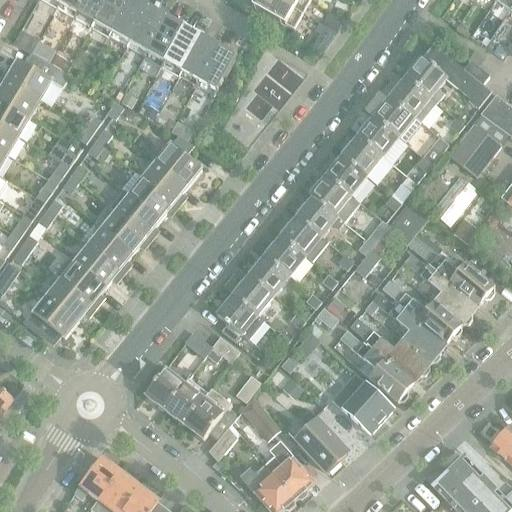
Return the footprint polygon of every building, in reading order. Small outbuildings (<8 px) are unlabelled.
[(64,0),(61,7),(77,16),(86,0),(64,0)] [(86,0),(77,16),(95,26),(109,0),(86,0)] [(109,0),(95,26),(112,35),(131,0),(109,0)] [(131,0),(112,35),(129,45),(150,8),(134,0),(131,0)] [(294,31),(303,16),(274,0),(256,0),(252,9),(294,31)] [(309,0),(274,0),(303,16),(311,1),(309,0)] [(511,0),(498,0),(497,2),(511,12),(511,11),(511,0)] [(129,45),(147,55),(167,18),(150,8),(129,45)] [(339,33),(345,23),(329,14),(323,25),(339,33)] [(147,55),(164,65),(185,28),(167,18),(147,55)] [(164,65),(182,75),(203,38),(185,28),(164,65)] [(326,28),(313,49),(324,55),(339,35),(326,28)] [(19,36),(13,46),(32,57),(38,47),(19,36)] [(182,75),(199,84),(220,47),(203,38),(182,75)] [(486,49),(490,43),(485,39),(481,45),(486,49)] [(38,47),(32,57),(49,67),(54,57),(38,47)] [(238,57),(220,47),(199,84),(217,94),(238,57)] [(412,74),(406,81),(436,106),(443,98),(438,93),(446,82),(470,102),(468,104),(478,112),(492,95),(483,88),(490,80),(471,64),(464,72),(433,47),(420,64),(417,61),(409,72),(412,74)] [(506,51),(501,48),(496,55),(501,59),(504,61),(509,53),(506,51)] [(9,70),(3,80),(41,103),(52,85),(62,92),(70,79),(49,67),(32,57),(26,68),(19,63),(13,73),(9,70)] [(66,64),(55,58),(51,66),(61,72),(66,64)] [(0,92),(1,93),(0,94),(0,103),(30,122),(41,103),(3,80),(0,84),(0,92)] [(391,99),(389,101),(420,126),(436,106),(406,81),(400,88),(398,86),(389,97),(391,99)] [(120,103),(124,96),(120,94),(116,101),(120,103)] [(132,112),(136,104),(125,98),(121,105),(132,112)] [(481,117),(491,124),(506,106),(495,98),(481,117)] [(405,145),(420,126),(389,101),(384,107),(382,105),(373,115),(376,118),(374,120),(399,141),(405,145)] [(0,128),(19,140),(30,122),(0,103),(0,128)] [(115,123),(124,111),(115,105),(107,117),(115,123)] [(491,124),(501,132),(511,117),(511,110),(506,106),(491,124)] [(158,116),(147,110),(142,118),(153,124),(158,116)] [(481,117),(473,128),(500,149),(509,137),(501,132),(491,124),(481,117)] [(511,117),(501,132),(509,137),(511,139),(511,138),(511,117)] [(93,118),(85,130),(94,136),(102,124),(93,118)] [(360,138),(358,140),(383,160),(399,141),(374,120),(368,127),(365,125),(357,136),(360,138)] [(459,136),(465,129),(455,121),(449,129),(459,136)] [(0,154),(8,159),(19,140),(0,128),(0,154)] [(475,182),(500,149),(473,128),(448,161),(475,182)] [(85,130),(77,141),(86,147),(94,136),(85,130)] [(96,143),(104,149),(112,138),(104,132),(96,143)] [(178,139),(157,165),(188,190),(201,173),(185,160),(192,151),(178,139)] [(344,157),(342,160),(367,180),(383,160),(358,140),(353,147),(350,144),(342,155),(344,157)] [(439,141),(423,160),(433,168),(449,149),(439,141)] [(104,149),(96,143),(88,155),(96,161),(98,157),(104,149)] [(104,149),(98,157),(105,162),(111,154),(104,149)] [(69,153),(60,165),(69,171),(77,159),(69,153)] [(329,176),(327,179),(352,199),(367,180),(342,160),(337,166),(334,164),(326,174),(329,176)] [(426,177),(433,168),(423,160),(416,169),(426,177)] [(60,165),(52,176),(61,183),(69,171),(60,165)] [(181,198),(188,190),(157,165),(143,181),(178,210),(185,201),(181,198)] [(87,173),(79,167),(71,179),(79,185),(87,173)] [(122,192),(124,193),(160,223),(167,215),(171,219),(178,210),(143,181),(136,175),(122,192)] [(459,178),(431,214),(450,229),(478,193),(459,178)] [(63,190),(71,196),(79,185),(71,179),(63,190)] [(309,199),(312,201),(313,201),(344,226),(356,210),(357,211),(361,206),(352,199),(327,179),(320,187),(318,185),(310,195),(312,196),(309,199)] [(411,195),(417,187),(408,180),(401,188),(411,195)] [(511,187),(502,201),(511,208),(511,187)] [(43,189),(35,200),(44,206),(52,195),(43,189)] [(154,231),(160,223),(124,193),(110,210),(116,215),(151,243),(158,234),(154,231)] [(36,218),(44,206),(35,200),(27,212),(36,218)] [(395,215),(401,207),(392,200),(386,207),(395,215)] [(298,219),(297,220),(322,241),(330,230),(338,233),(344,226),(313,201),(312,201),(307,208),(304,206),(296,217),(298,219)] [(54,203),(46,214),(54,220),(62,208),(54,203)] [(391,230),(388,233),(397,240),(408,248),(416,240),(418,237),(429,223),(409,206),(391,230)] [(501,210),(495,206),(483,222),(489,226),(501,210)] [(46,232),(54,220),(46,214),(38,226),(46,232)] [(143,252),(151,243),(116,215),(102,232),(133,257),(139,249),(143,252)] [(283,238),(281,240),(306,260),(322,241),(297,220),(291,228),(288,226),(280,236),(283,238)] [(465,222),(453,237),(467,248),(479,233),(465,222)] [(18,224),(10,236),(19,242),(27,230),(18,224)] [(383,224),(366,244),(374,250),(382,241),(388,233),(391,230),(383,224)] [(127,264),(133,257),(102,232),(89,248),(123,277),(131,268),(127,264)] [(388,233),(382,241),(388,246),(391,248),(397,240),(388,233)] [(10,236),(2,247),(11,253),(19,242),(10,236)] [(29,238),(21,250),(29,255),(37,244),(29,238)] [(266,258),(265,259),(290,280),(306,260),(281,240),(275,247),(272,245),(264,256),(266,258)] [(430,267),(428,269),(479,311),(486,302),(490,302),(495,296),(494,293),(497,290),(494,288),(493,289),(467,267),(459,276),(416,240),(408,248),(430,267)] [(366,259),(371,253),(374,250),(366,244),(359,253),(366,259)] [(116,286),(123,277),(89,248),(75,265),(106,290),(112,282),(116,286)] [(21,250),(13,261),(21,267),(29,255),(21,250)] [(371,253),(366,259),(355,273),(359,276),(365,281),(381,261),(371,253)] [(472,319),(479,311),(428,269),(427,271),(411,258),(405,265),(410,269),(421,278),(420,279),(441,296),(434,305),(463,329),(464,328),(469,328),(472,323),(472,319)] [(251,278),(249,279),(274,299),(290,280),(265,259),(260,266),(257,264),(248,275),(251,278)] [(347,275),(354,267),(344,259),(338,267),(347,275)] [(99,298),(106,290),(75,265),(62,282),(96,310),(104,301),(99,298)] [(405,265),(397,275),(402,279),(410,269),(405,265)] [(18,274),(9,267),(0,279),(0,293),(3,296),(18,274)] [(359,276),(355,273),(348,282),(360,292),(367,283),(365,281),(359,276)] [(381,282),(374,277),(369,283),(376,288),(381,282)] [(322,286),(332,294),(338,286),(328,278),(322,286)] [(235,297),(234,299),(259,319),(274,299),(249,279),(244,286),(241,284),(232,295),(235,297)] [(89,319),(96,310),(62,282),(48,299),(78,324),(85,316),(89,319)] [(462,331),(463,329),(434,305),(427,314),(406,297),(405,298),(389,285),(383,292),(399,305),(397,307),(447,349),(453,341),(458,340),(462,336),(462,331)] [(440,357),(447,349),(397,307),(395,310),(379,297),(373,304),(379,309),(409,335),(402,344),(431,368),(431,367),(436,366),(440,361),(440,357)] [(306,305),(316,313),(322,306),(312,298),(306,305)] [(64,341),(78,324),(48,299),(26,326),(41,338),(45,339),(49,339),(53,337),(56,334),(64,341)] [(242,339),(259,319),(234,299),(228,306),(225,304),(216,314),(219,317),(217,319),(242,339)] [(350,310),(356,315),(361,309),(355,304),(350,310)] [(373,304),(366,313),(372,318),(379,309),(373,304)] [(339,324),(324,311),(314,324),(319,327),(321,324),(332,333),(339,324)] [(290,325),(300,333),(306,325),(297,317),(290,325)] [(430,369),(431,368),(402,344),(394,353),(358,322),(352,329),(367,342),(365,345),(415,387),(420,380),(425,379),(430,374),(430,369)] [(313,326),(307,333),(310,335),(316,341),(322,334),(313,326)] [(310,335),(303,342),(313,351),(315,352),(321,345),(319,343),(316,341),(310,335)] [(408,395),(415,387),(365,345),(362,348),(347,335),(341,343),(377,373),(369,383),(398,407),(399,405),(404,405),(408,400),(408,395)] [(184,346),(205,362),(213,351),(212,350),(193,336),(184,346)] [(274,344),(284,352),(290,344),(280,337),(274,344)] [(220,340),(212,350),(213,351),(205,362),(224,376),(240,355),(220,340)] [(299,366),(290,359),(281,369),(290,377),(299,366)] [(166,414),(189,383),(199,370),(191,364),(185,372),(184,371),(178,379),(166,370),(145,398),(166,414)] [(355,376),(332,402),(344,413),(355,423),(371,438),(394,412),(367,388),(355,376)] [(237,399),(247,407),(252,400),(262,387),(252,380),(237,399)] [(304,393),(291,382),(285,389),(298,400),(304,393)] [(166,414),(184,428),(207,397),(189,383),(166,414)] [(209,437),(218,443),(219,444),(228,432),(229,431),(232,427),(237,420),(227,413),(231,408),(211,392),(207,397),(184,428),(204,443),(209,437)] [(0,417),(11,403),(0,394),(0,417)] [(281,434),(253,401),(242,415),(268,445),(281,434)] [(311,415),(302,423),(312,434),(300,444),(297,441),(296,442),(327,476),(341,463),(335,457),(344,450),(311,415)] [(232,427),(229,431),(238,441),(240,438),(232,427)] [(511,432),(508,429),(490,451),(511,468),(511,432)] [(237,441),(228,432),(219,444),(218,443),(209,455),(218,465),(237,441)] [(277,464),(268,471),(296,503),(298,501),(302,502),(307,497),(307,493),(315,486),(280,445),(269,455),(277,464)] [(77,487),(72,496),(81,502),(87,494),(97,503),(118,475),(99,460),(77,487)] [(454,472),(451,475),(485,511),(511,511),(511,507),(467,460),(465,462),(459,461),(454,466),(454,472)] [(294,504),(296,503),(268,471),(259,479),(252,470),(241,479),(269,511),(290,511),(294,508),(294,504)] [(97,503),(109,511),(119,511),(137,490),(118,475),(97,503)] [(454,511),(485,511),(451,475),(446,480),(440,479),(435,484),(435,490),(434,491),(454,511)] [(164,511),(137,490),(119,511),(164,511)]
